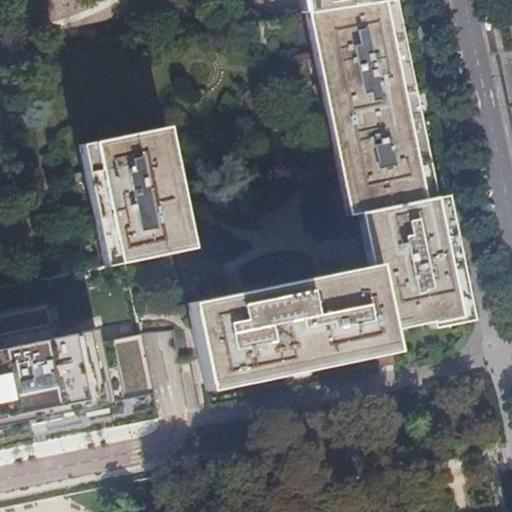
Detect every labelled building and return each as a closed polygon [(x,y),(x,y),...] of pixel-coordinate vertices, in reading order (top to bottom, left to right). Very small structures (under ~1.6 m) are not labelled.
[(268,0),(242,0),(246,19),(271,14),(268,0)] [(311,15),(384,3),(383,0),(302,0),(305,13),(305,15),(311,15)] [(375,275),(386,331),(459,316),(435,192),(424,195),(384,3),(311,15),(351,209),(361,207),(375,275)] [(156,130),(83,145),(107,266),(180,251),(156,130)] [(386,331),(375,275),(186,311),(201,386),(351,356),(389,348),(386,331)] [(151,392),(137,324),(94,332),(86,299),(0,315),(0,423),(26,418),(151,392)]
